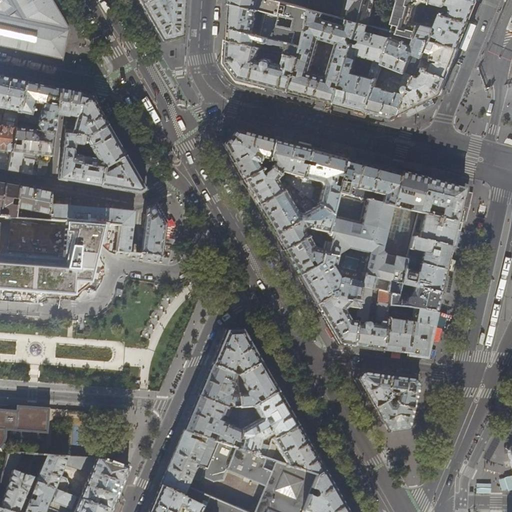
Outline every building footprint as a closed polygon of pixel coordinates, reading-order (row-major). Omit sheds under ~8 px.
[(0,0),(0,46),(4,47),(23,52),(46,56),(62,60),(65,45),(66,42),(68,29),(65,24),(63,20),(53,3),(51,0),(0,0)] [(149,0),(141,5),(143,8),(162,41),(182,37),(183,0),(149,0)] [(230,0),(230,3),(280,15),(283,3),(283,2),(273,0),(230,0)] [(375,0),(342,0),(341,7),(343,8),(340,18),(358,22),(368,25),(375,0)] [(400,0),(394,24),(401,26),(399,33),(428,40),(429,37),(459,48),(470,19),(478,0),(400,0)] [(280,15),(230,3),(230,12),(229,16),(229,27),(302,45),(305,31),(307,24),(310,10),(283,3),(280,15)] [(305,31),(302,45),(299,57),(295,71),(294,75),(289,92),(312,98),(334,103),(352,43),(351,42),(351,41),(350,40),(349,38),(350,35),(354,37),(358,22),(340,18),(310,10),(307,24),(313,25),(312,28),(310,29),(309,30),(308,32),(305,31)] [(392,31),(368,25),(358,22),(354,37),(352,43),(334,103),(336,104),(350,107),(355,109),(366,112),(374,86),(382,65),(394,31),(392,31)] [(229,30),(228,40),(261,48),(286,54),(299,57),(302,45),(229,27),(229,30)] [(399,33),(394,31),(382,65),(397,70),(394,77),(390,76),(386,77),(383,88),(374,86),(366,112),(370,113),(392,118),(400,114),(428,40),(399,33)] [(457,52),(459,48),(429,37),(428,40),(400,114),(403,113),(440,94),(457,52)] [(261,49),(261,48),(228,40),(227,62),(232,70),(239,78),(265,85),(271,87),(275,88),(288,91),(289,92),(294,75),(290,74),(291,70),(295,71),(299,57),(286,54),(283,65),(273,62),(272,60),(271,59),(267,58),(266,58),(264,59),(263,61),(257,60),(260,49),(261,49)] [(5,78),(0,76),(0,168),(7,170),(10,151),(17,121),(25,82),(5,78)] [(40,131),(54,133),(56,115),(59,90),(41,86),(25,82),(17,121),(38,127),(40,131)] [(61,116),(66,117),(64,133),(85,137),(107,125),(105,121),(90,96),(72,92),(69,92),(64,91),(59,90),(56,115),(61,116)] [(20,172),(23,153),(48,156),(51,157),(54,133),(40,131),(38,127),(17,121),(10,151),(7,170),(20,172)] [(229,163),(232,162),(222,145),(234,129),(253,134),(254,130),(230,124),(217,142),(229,163)] [(112,163),(125,156),(123,152),(107,125),(85,137),(64,133),(60,164),(58,179),(99,187),(103,168),(107,165),(112,163)] [(267,165),(273,139),(270,138),(253,134),(234,129),(222,145),(232,162),(234,165),(242,180),(258,171),(261,169),(257,162),(258,161),(259,160),(267,165)] [(293,140),(274,136),(273,139),(292,144),(293,140)] [(292,144),(273,139),(267,165),(267,166),(278,175),(279,175),(281,172),(293,175),(290,184),(292,185),(299,191),(310,149),(295,145),(292,144)] [(345,158),(344,158),(327,153),(325,153),(310,149),(299,191),(330,215),(336,193),(345,158)] [(328,150),(327,153),(344,158),(345,154),(328,150)] [(23,153),(20,172),(42,177),(44,175),(46,173),(47,164),(48,156),(23,153)] [(127,159),(125,156),(112,163),(115,168),(110,170),(107,165),(103,168),(99,187),(138,194),(144,190),(127,159)] [(350,159),(345,158),(336,193),(390,206),(400,172),(350,159)] [(278,175),(267,166),(263,168),(266,171),(265,172),(264,173),(264,174),(263,175),(264,176),(261,177),(258,171),(242,180),(248,190),(257,205),(282,191),(275,179),(278,175)] [(419,174),(401,169),(400,170),(400,172),(419,177),(420,175),(419,174)] [(419,177),(400,172),(390,206),(417,212),(425,179),(419,177)] [(442,183),(425,179),(417,212),(457,222),(457,221),(463,197),(464,189),(460,188),(442,183)] [(0,183),(0,216),(11,217),(13,217),(17,186),(0,183)] [(324,239),(330,215),(299,191),(292,185),(282,191),(257,205),(272,231),(283,250),(308,235),(324,239)] [(36,190),(17,186),(13,217),(23,218),(24,210),(27,211),(27,218),(48,220),(49,204),(50,193),(36,190)] [(49,204),(48,220),(62,221),(62,216),(65,214),(67,214),(67,221),(102,224),(118,225),(115,252),(135,254),(136,246),(140,212),(140,211),(109,209),(85,207),(86,200),(70,197),(70,206),(55,205),(56,194),(50,193),(49,204)] [(330,215),(324,239),(322,248),(321,249),(318,263),(298,276),(306,290),(315,305),(329,297),(358,301),(360,286),(371,289),(378,290),(388,293),(398,295),(398,294),(401,283),(399,283),(405,260),(406,254),(408,249),(410,237),(412,232),(415,221),(417,212),(390,206),(336,193),(330,215)] [(463,197),(457,221),(466,223),(472,199),(463,197)] [(136,246),(135,254),(160,257),(163,240),(165,225),(152,203),(147,207),(147,208),(142,247),(136,246)] [(457,222),(417,212),(415,221),(421,222),(418,234),(412,232),(410,237),(451,246),(456,226),(457,222)] [(0,289),(72,295),(73,293),(74,293),(86,284),(87,282),(88,282),(90,276),(92,268),(93,264),(94,257),(96,251),(96,247),(97,243),(102,224),(67,221),(64,247),(55,241),(56,241),(50,239),(46,238),(42,238),(10,235),(11,217),(0,216),(0,289)] [(322,248),(324,239),(308,235),(283,250),(292,266),(298,276),(318,263),(321,249),(313,247),(312,245),(315,243),(320,244),(320,246),(322,248)] [(448,257),(451,246),(410,237),(408,249),(422,252),(420,259),(419,257),(406,254),(405,260),(445,270),(448,259),(448,257)] [(454,272),(457,261),(448,259),(445,270),(454,272)] [(445,272),(445,270),(405,260),(399,283),(401,283),(413,287),(440,293),(444,275),(445,272)] [(448,295),(453,277),(444,275),(440,293),(448,295)] [(387,305),(388,293),(378,290),(376,302),(376,324),(370,324),(369,322),(367,322),(371,289),(360,286),(358,301),(357,308),(356,317),(360,318),(360,322),(364,323),(362,325),(355,324),(352,346),(367,348),(382,350),(387,305)] [(413,287),(411,293),(398,294),(398,295),(388,293),(387,305),(407,306),(407,307),(435,312),(437,306),(439,297),(440,293),(413,287)] [(123,290),(116,289),(115,296),(122,297),(123,290)] [(357,308),(358,301),(329,297),(315,305),(326,323),(338,344),(352,346),(355,324),(355,321),(351,321),(351,316),(349,313),(346,314),(343,309),(347,307),(357,308)] [(425,356),(435,312),(407,307),(407,306),(387,305),(382,350),(401,352),(425,356)] [(223,334),(211,364),(234,374),(235,371),(234,371),(235,367),(234,366),(235,365),(236,365),(240,372),(261,361),(254,349),(252,345),(251,343),(242,328),(225,329),(223,334)] [(261,361),(240,372),(236,375),(238,394),(238,406),(252,405),(277,390),(269,375),(261,361)] [(235,374),(234,374),(211,364),(199,392),(197,395),(225,407),(238,406),(238,394),(232,394),(230,393),(233,384),(232,382),(235,374)] [(362,373),(357,379),(365,392),(370,399),(374,407),(388,399),(393,396),(388,388),(390,376),(380,375),(362,373)] [(394,377),(390,376),(388,388),(393,396),(395,400),(391,403),(388,399),(374,407),(377,411),(388,431),(408,428),(418,386),(414,380),(394,377)] [(365,392),(357,379),(355,382),(362,394),(365,392)] [(252,405),(238,406),(240,430),(235,448),(255,454),(259,439),(271,433),(274,438),(297,424),(289,409),(277,390),(252,405)] [(197,395),(192,407),(191,410),(183,430),(205,438),(218,442),(235,448),(240,430),(238,406),(225,407),(197,395)] [(0,451),(1,451),(6,445),(9,437),(19,437),(20,430),(46,432),(49,409),(11,406),(10,410),(0,409),(0,451)] [(297,424),(274,438),(271,439),(286,464),(315,474),(324,469),(310,445),(297,424)] [(183,430),(165,472),(159,484),(202,505),(198,511),(300,511),(301,510),(308,494),(310,487),(315,474),(286,464),(271,459),(264,457),(255,454),(235,448),(218,442),(207,468),(196,463),(205,444),(203,443),(205,438),(183,430)] [(118,489),(128,467),(120,465),(114,463),(101,458),(46,455),(37,478),(15,471),(23,453),(7,452),(0,482),(0,508),(11,511),(22,511),(28,499),(31,494),(36,482),(65,493),(69,483),(66,478),(59,476),(64,465),(89,473),(79,498),(110,509),(118,489)] [(348,511),(341,500),(324,469),(315,474),(310,487),(315,489),(317,492),(316,495),(312,496),(308,494),(301,510),(307,511),(348,511)] [(108,511),(110,509),(79,498),(65,493),(36,482),(31,494),(34,495),(32,501),(28,499),(22,511),(108,511)] [(198,511),(202,505),(159,484),(155,495),(147,511),(198,511)] [(144,511),(147,511),(155,495),(152,494),(144,511)]
